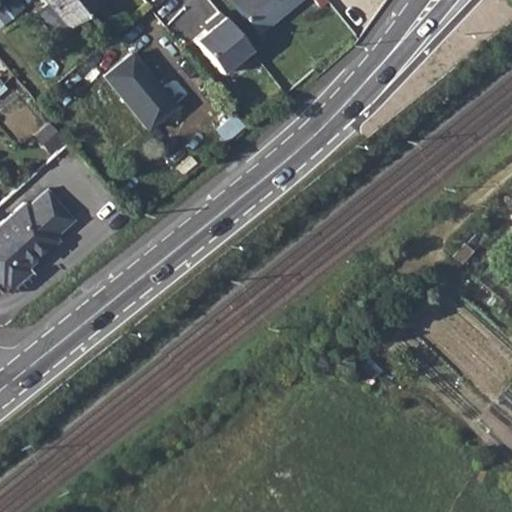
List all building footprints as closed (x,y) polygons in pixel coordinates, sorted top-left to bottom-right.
[(43,0),(46,2),(35,11),(54,35),(65,26),(66,27),(99,2),(97,0),(43,0)] [(228,0),(256,34),(297,0),(228,0)] [(206,31),(195,40),(222,73),(251,49),(220,12),(203,26),(206,31)] [(131,54),(102,77),(145,128),(173,105),(131,54)] [(22,204),(0,223),(0,289),(1,290),(4,287),(8,291),(28,273),(24,269),(56,240),(52,236),(71,220),(44,190),(25,207),(22,204)]
